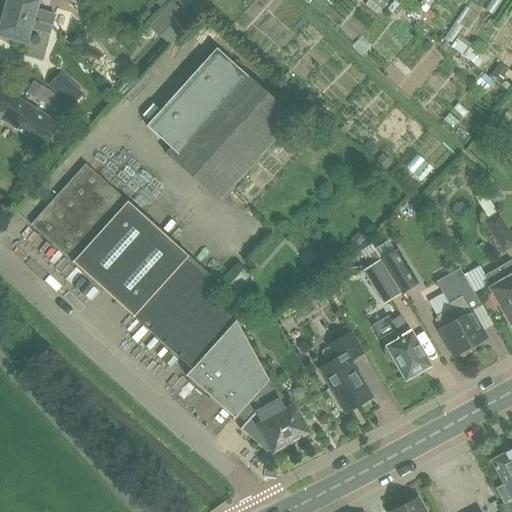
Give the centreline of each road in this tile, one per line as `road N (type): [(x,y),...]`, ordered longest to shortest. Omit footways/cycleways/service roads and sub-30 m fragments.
road 1 (residential): [(263,511),(0,263)]
road 2 (primary): [(285,511),(511,391)]
